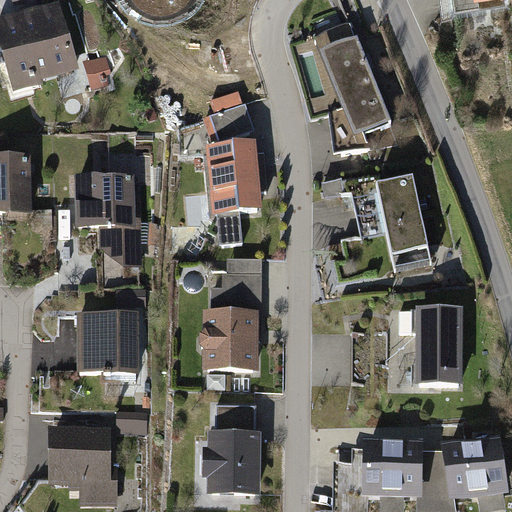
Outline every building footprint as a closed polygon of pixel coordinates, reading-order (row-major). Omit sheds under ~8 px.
[(120,0),(124,5),(136,14),(151,19),(166,18),(189,10),(195,0),(120,0)] [(443,0),(446,19),(511,9),(511,5),(511,0),(443,0)] [(61,4),(0,20),(0,55),(11,95),(81,75),(61,4)] [(350,27),(292,49),(317,117),(333,111),(346,147),(389,132),(350,27)] [(89,59),(92,87),(115,85),(112,56),(89,59)] [(247,109),(209,122),(218,148),(256,134),(247,109)] [(249,152),(200,155),(205,224),(253,221),(251,183),(258,183),(257,161),(249,162),(249,152)] [(33,162),(0,161),(0,219),(33,219),(33,162)] [(144,180),(76,183),(78,239),(102,238),(103,273),(147,272),(144,180)] [(411,187),(368,196),(386,280),(428,271),(411,187)] [(208,295),(209,320),(256,320),(256,282),(217,282),(217,295),(208,295)] [(147,292),(117,293),(118,310),(147,309),(147,292)] [(469,314),(418,314),(418,391),(468,391),(469,314)] [(142,320),(79,319),(79,376),(142,376),(142,320)] [(209,320),(198,321),(198,381),(257,381),(256,320),(209,320)] [(210,413),(210,443),(255,444),(255,414),(210,413)] [(152,416),(117,416),(117,432),(152,433),(152,416)] [(113,434),(51,434),(51,495),(81,495),(81,510),(119,510),(119,473),(113,473),(113,434)] [(502,441),(442,448),(449,504),(509,497),(502,441)] [(210,443),(200,443),(200,505),(255,506),(255,444),(210,443)] [(424,444),(362,443),(362,497),(424,498),(424,444)]
